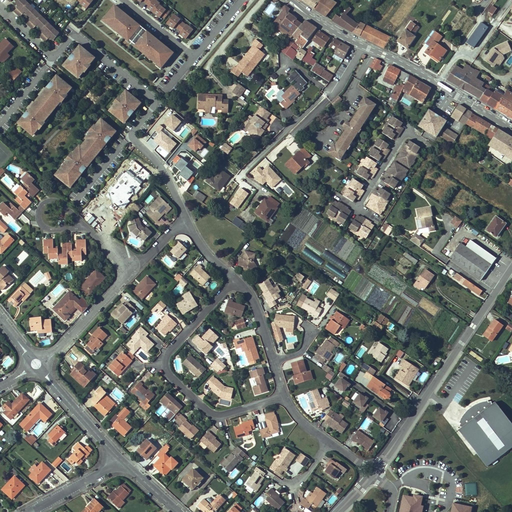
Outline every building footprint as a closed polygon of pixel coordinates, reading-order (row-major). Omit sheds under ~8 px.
[(51,27),(46,22),(42,18),(44,16),(42,14),(40,12),(39,14),(34,10),(29,5),(31,3),(29,2),(27,0),(26,2),(23,0),(5,0),(10,4),(12,0),(15,0),(18,1),(15,4),(18,8),(14,12),(20,18),(24,14),(31,20),(27,24),(33,30),(37,26),(43,32),(39,37),(45,42),(49,38),(53,41),(59,34),(55,30),(56,28),(54,26),(53,25),(51,27)] [(74,0),(86,9),(92,0),(74,0)] [(136,0),(163,20),(171,10),(156,0),(136,0)] [(331,0),(301,0),(326,17),(336,3),(331,0)] [(128,42),(140,26),(113,4),(100,20),(128,42)] [(287,12),(290,9),(285,6),(282,10),(283,11),(273,24),(290,38),(301,25),(295,20),(296,19),(287,12)] [(488,12),(492,15),(497,9),(493,6),(488,12)] [(351,9),(348,7),(343,14),(339,18),(336,15),(332,20),(338,24),(353,32),(358,25),(345,15),(351,9)] [(186,39),(193,29),(173,14),(165,24),(186,39)] [(300,35),(309,23),(305,20),(301,25),(290,38),(296,42),(301,36),(300,35)] [(409,33),(415,25),(411,22),(397,41),(401,44),(402,43),(408,47),(414,37),(412,36),(409,33)] [(466,43),(474,48),(488,27),(481,22),(466,43)] [(308,41),(317,28),(309,23),(300,35),(301,36),(308,41)] [(365,25),(360,23),(358,25),(353,32),(359,36),(365,25)] [(365,25),(359,36),(364,38),(370,28),(365,25)] [(409,33),(412,36),(418,27),(415,25),(409,33)] [(364,38),(384,48),(392,38),(370,28),(364,38)] [(160,69),(174,53),(146,30),(133,46),(160,69)] [(322,47),(329,38),(319,31),(312,40),(322,47)] [(438,34),(435,32),(426,44),(429,46),(425,52),(429,56),(431,54),(439,60),(446,51),(437,44),(433,41),(438,34)] [(437,44),(442,37),(438,34),(433,41),(437,44)] [(301,36),(296,42),(296,43),(295,45),(300,48),(301,47),(302,48),(308,41),(301,36)] [(0,59),(7,53),(13,46),(5,39),(0,43),(0,59)] [(336,50),(340,42),(334,39),(331,45),(329,44),(328,46),(336,50)] [(334,54),(343,59),(350,48),(340,42),(336,50),(334,54)] [(484,60),(495,67),(496,64),(500,66),(505,58),(503,54),(511,52),(508,42),(492,47),(484,60)] [(79,44),(61,66),(78,79),(96,58),(79,44)] [(295,45),(294,44),(293,44),(288,51),(296,56),(300,48),(295,45)] [(256,65),(252,62),(256,57),(258,54),(251,48),(239,63),(250,72),(256,65)] [(308,63),(312,56),(300,48),(296,56),(301,60),(308,63)] [(0,60),(2,63),(10,55),(7,53),(0,59),(0,60)] [(332,57),(341,62),(343,59),(334,54),(332,57)] [(324,69),(315,63),(311,70),(320,76),(324,70),(324,69)] [(472,66),(471,65),(467,63),(462,70),(456,66),(446,79),(459,87),(466,78),(470,80),(464,90),(480,100),(486,89),(482,87),(484,84),(483,83),(476,78),(480,71),(476,69),(475,70),(470,68),(472,66)] [(12,68),(19,75),(21,73),(14,66),(12,68)] [(233,66),(229,73),(239,77),(242,70),(233,66)] [(397,77),(400,71),(389,66),(384,77),(395,82),(397,77)] [(12,68),(9,71),(16,78),(19,75),(12,68)] [(288,104),(299,93),(298,92),(299,91),(300,92),(304,88),(303,86),(307,83),(294,70),(286,79),(290,84),(294,80),(296,82),(292,86),(292,85),(281,96),(284,99),(280,103),(285,109),(289,105),(288,104)] [(324,70),(320,76),(329,82),(333,76),(324,70)] [(12,82),(16,78),(9,71),(5,75),(12,82)] [(406,76),(409,78),(410,76),(409,76),(409,75),(400,71),(397,77),(404,81),(406,76)] [(33,137),(73,88),(55,74),(15,123),(33,137)] [(410,76),(409,78),(405,84),(403,88),(404,89),(405,87),(412,91),(409,95),(422,103),(423,102),(430,90),(431,88),(410,76)] [(384,77),(383,80),(393,85),(395,82),(384,77)] [(466,78),(459,87),(464,90),(470,80),(466,78)] [(236,87),(243,92),(245,89),(238,84),(236,87)] [(486,89),(480,100),(486,104),(493,94),(490,92),(492,88),(484,84),(482,87),(486,89)] [(403,88),(399,86),(397,85),(393,94),(399,97),(402,90),(403,88)] [(232,92),(239,97),(240,96),(243,92),(236,87),(232,92)] [(125,89),(107,110),(124,124),(141,102),(125,89)] [(511,102),(511,94),(506,90),(503,96),(503,98),(511,104),(511,102)] [(496,110),(503,98),(503,96),(495,91),(493,94),(486,104),(496,110)] [(222,99),(222,97),(222,95),(219,95),(201,94),(201,98),(198,98),(198,109),(205,109),(211,110),(211,107),(215,107),(215,109),(221,110),(221,112),(228,112),(228,106),(222,105),(222,99)] [(394,100),(390,109),(393,111),(399,97),(393,94),(391,98),(394,100)] [(340,100),(337,97),(331,103),(334,106),(340,100)] [(367,115),(368,116),(374,107),(370,105),(372,103),(364,98),(359,106),(360,107),(358,109),(359,109),(360,110),(338,144),(336,143),(334,145),(333,145),(328,152),(336,158),(338,155),(341,157),(346,149),(345,148),(350,141),(351,142),(355,136),(354,135),(358,128),(360,129),(364,123),(362,122),(367,115)] [(511,102),(511,104),(503,98),(496,110),(511,119),(511,102)] [(451,117),(465,125),(466,123),(472,113),(458,105),(451,117)] [(360,110),(359,109),(349,124),(345,121),(342,126),(346,129),(336,143),(338,144),(360,110)] [(446,121),(429,110),(419,126),(436,138),(438,135),(443,126),(446,121)] [(256,133),(260,136),(264,131),(263,129),(264,128),(265,128),(267,125),(266,124),(262,121),(265,117),(257,112),(250,122),(251,124),(248,128),(251,130),(250,132),(254,135),(254,136),(256,133)] [(171,113),(163,123),(175,132),(183,123),(171,113)] [(491,125),(472,113),(466,123),(471,126),(469,128),(471,130),(472,127),(484,135),(491,125)] [(54,176),(70,189),(116,130),(100,117),(83,138),(85,139),(80,145),(78,144),(54,176)] [(402,123),(392,117),(388,123),(386,122),(384,126),(386,127),(382,134),(391,140),(395,135),(398,137),(402,130),(399,128),(402,123)] [(491,139),(497,129),(491,125),(484,135),(491,139)] [(159,126),(149,137),(168,153),(178,142),(159,126)] [(458,136),(443,126),(438,135),(452,145),(458,136)] [(511,138),(503,133),(500,131),(498,130),(488,145),(511,160),(511,138)] [(196,134),(187,146),(197,153),(206,141),(196,134)] [(388,145),(379,139),(375,145),(373,144),(370,148),(372,149),(368,155),(378,161),(381,157),(384,159),(389,152),(385,150),(388,145)] [(396,159),(409,168),(411,164),(410,163),(412,160),(414,161),(417,155),(415,154),(419,147),(410,141),(407,146),(404,144),(399,151),(402,153),(401,154),(400,153),(396,159)] [(225,143),(221,149),(226,153),(228,150),(230,151),(232,148),(225,143)] [(250,156),(252,158),(261,150),(258,147),(250,156)] [(303,148),(299,152),(307,160),(311,156),(303,148)] [(307,160),(299,152),(286,165),(295,174),(304,165),(305,167),(309,163),(307,160)] [(376,164),(367,158),(363,164),(361,163),(358,167),(360,168),(356,174),(366,180),(369,175),(372,178),(377,171),(373,168),(376,164)] [(384,182),(394,188),(398,182),(400,183),(403,177),(402,176),(404,173),(406,174),(408,170),(395,162),(391,168),(392,169),(391,170),(388,168),(384,175),(387,177),(384,182)] [(272,189),(282,179),(268,165),(262,170),(259,166),(252,173),(255,176),(254,178),(262,186),(265,182),(272,189)] [(147,173),(154,178),(159,173),(151,168),(147,173)] [(224,184),(229,177),(221,170),(215,179),(210,176),(206,181),(218,190),(223,183),(224,184)] [(25,184),(22,187),(27,192),(29,193),(32,197),(39,190),(33,184),(31,182),(34,179),(28,173),(21,180),(25,184)] [(363,185),(353,179),(349,186),(347,184),(345,188),(347,189),(343,196),(352,202),(355,197),(359,199),(363,192),(360,190),(363,185)] [(122,203),(131,193),(119,183),(110,192),(122,203)] [(19,197),(16,200),(21,206),(25,209),(31,202),(26,197),(24,195),(27,192),(22,187),(21,186),(14,193),(19,197)] [(367,205),(380,214),(382,210),(381,209),(383,206),(385,207),(388,201),(386,200),(390,194),(381,187),(378,192),(375,190),(370,197),(373,199),(372,200),(371,199),(367,205)] [(196,191),(192,196),(202,203),(206,197),(196,191)] [(153,212),(150,216),(156,222),(160,218),(159,217),(162,214),(160,212),(161,211),(162,212),(163,211),(169,206),(160,197),(149,208),(151,209),(153,212)] [(279,205),(269,197),(267,201),(276,208),(279,205)] [(270,214),(272,216),(277,209),(276,208),(267,201),(262,208),(259,206),(254,213),(265,221),(270,214)] [(334,201),(326,214),(333,218),(332,220),(335,222),(337,220),(343,224),(351,212),(346,208),(347,207),(340,203),(339,204),(334,201)] [(21,213),(18,209),(11,203),(8,206),(3,202),(0,205),(0,212),(4,216),(7,212),(8,214),(15,220),(21,213)] [(433,226),(432,221),(429,222),(428,219),(426,219),(426,217),(431,216),(430,207),(416,210),(418,218),(416,219),(418,229),(428,227),(429,231),(434,230),(434,226),(433,226)] [(357,215),(349,228),(356,232),(354,234),(358,236),(359,234),(366,238),(374,226),(369,222),(370,221),(362,217),(362,218),(357,215)] [(457,227),(462,221),(455,216),(450,222),(457,227)] [(236,217),(231,223),(239,228),(243,222),(236,217)] [(494,236),(499,230),(500,231),(506,224),(495,217),(486,230),(494,236)] [(1,221),(0,222),(0,229),(1,231),(2,230),(5,232),(9,228),(1,221)] [(140,227),(141,225),(140,221),(136,222),(136,224),(133,225),(129,226),(131,232),(132,232),(137,238),(139,236),(145,241),(152,234),(145,228),(144,229),(143,230),(140,227)] [(381,231),(384,233),(389,226),(387,224),(381,231)] [(419,237),(421,233),(429,231),(428,227),(418,229),(414,237),(417,239),(419,237)] [(0,240),(0,252),(1,254),(14,240),(8,234),(1,241),(0,240)] [(414,237),(411,241),(419,247),(424,240),(419,237),(417,239),(414,237)] [(58,259),(58,255),(58,253),(58,249),(53,249),(53,248),(53,240),(43,240),(44,253),(49,253),(49,259),(58,259)] [(72,252),(72,257),(72,260),(82,260),(82,255),(86,255),(86,240),(76,240),(76,249),(77,252),(72,252)] [(465,247),(491,266),(496,259),(470,240),(465,247)] [(180,243),(171,252),(179,259),(188,250),(180,243)] [(68,258),(72,257),(72,252),(72,250),(72,244),(62,244),(63,253),(63,255),(58,255),(58,259),(58,264),(68,263),(68,258)] [(460,244),(449,259),(480,281),(491,266),(465,247),(460,244)] [(16,260),(20,264),(28,255),(24,251),(16,260)] [(323,253),(341,269),(345,265),(333,254),(331,256),(326,251),(323,253)] [(257,254),(247,252),(245,260),(241,260),(240,268),(244,269),(248,274),(256,270),(257,265),(255,262),(257,254)] [(418,261),(407,253),(405,257),(415,264),(418,261)] [(7,274),(9,272),(3,266),(0,269),(0,288),(2,290),(7,285),(5,284),(7,282),(10,285),(14,281),(7,274)] [(200,266),(191,275),(203,287),(211,279),(201,270),(202,268),(200,266)] [(442,268),(439,272),(446,276),(448,272),(442,268)] [(28,280),(35,288),(46,278),(40,270),(28,280)] [(96,270),(88,279),(87,281),(81,286),(82,287),(78,291),(86,298),(105,278),(96,270)] [(420,290),(420,289),(422,286),(424,288),(425,288),(433,276),(425,270),(414,286),(420,290)] [(461,282),(463,278),(457,273),(454,277),(461,282)] [(147,277),(142,282),(139,284),(133,291),(142,299),(155,285),(147,277)] [(184,287),(188,283),(183,278),(179,282),(184,287)] [(307,278),(302,287),(306,290),(311,281),(307,278)] [(479,296),(482,291),(465,279),(462,283),(479,296)] [(264,292),(268,299),(266,300),(269,303),(274,300),(280,297),(277,293),(277,294),(268,280),(260,285),(264,292)] [(33,291),(25,283),(8,301),(15,307),(22,300),(23,301),(33,291)] [(328,295),(336,301),(340,295),(332,289),(328,295)] [(59,311),(57,313),(65,320),(77,308),(82,312),(89,305),(82,298),(79,301),(69,292),(54,307),(59,311)] [(185,300),(177,305),(183,314),(197,306),(190,293),(183,297),(185,300)] [(307,298),(308,297),(303,295),(298,305),(302,307),(307,298)] [(322,310),(318,307),(319,305),(315,303),(307,298),(302,307),(314,314),(314,315),(318,317),(322,310)] [(226,312),(235,315),(243,318),(246,307),(234,303),(234,301),(230,300),(226,312)] [(163,310),(166,307),(161,301),(157,304),(163,310)] [(133,313),(130,311),(133,307),(128,302),(124,306),(121,309),(122,310),(120,312),(117,309),(111,314),(122,324),(133,313)] [(157,304),(151,311),(153,313),(158,309),(161,312),(163,310),(157,304)] [(334,318),(332,320),(326,329),(335,335),(341,327),(344,323),(346,324),(349,320),(338,312),(334,318)] [(283,340),(279,327),(286,327),(294,328),(295,317),(276,315),(275,322),(272,323),(278,341),(283,340)] [(383,327),(389,320),(382,315),(376,322),(375,322),(373,326),(379,331),(382,326),(383,327)] [(174,328),(177,324),(168,316),(163,321),(157,328),(164,336),(169,331),(173,326),(174,328)] [(38,329),(41,329),(41,333),(51,332),(50,320),(40,321),(40,318),(30,319),(31,330),(38,329)] [(345,329),(350,321),(349,320),(346,324),(344,323),(341,327),(345,329)] [(490,328),(484,336),(491,341),(502,326),(494,320),(489,327),(490,328)] [(95,339),(93,338),(90,341),(87,345),(88,346),(85,349),(91,354),(93,352),(92,350),(96,346),(98,349),(103,344),(101,342),(107,335),(99,328),(93,335),(96,338),(95,339)] [(147,352),(153,345),(145,337),(148,334),(141,328),(137,332),(140,335),(135,340),(134,339),(128,345),(132,349),(135,351),(140,346),(147,352)] [(205,342),(204,341),(198,347),(207,355),(213,348),(211,346),(219,338),(210,330),(204,337),(205,337),(207,339),(205,342)] [(140,335),(137,332),(132,337),(134,339),(135,340),(140,335)] [(199,337),(193,343),(198,347),(204,341),(205,342),(207,339),(205,337),(202,340),(199,337)] [(325,340),(320,348),(316,353),(313,358),(321,364),(325,359),(328,361),(332,355),(329,353),(334,346),(336,346),(338,343),(330,337),(327,342),(325,340)] [(255,360),(259,359),(256,348),(253,349),(250,339),(240,342),(239,339),(234,341),(237,349),(242,348),(243,352),(245,351),(249,362),(255,360)] [(373,358),(381,364),(385,357),(384,356),(386,354),(388,350),(379,344),(375,350),(377,352),(373,358)] [(404,353),(399,350),(396,355),(401,358),(404,353)] [(126,356),(132,361),(135,358),(132,355),(129,352),(126,356)] [(119,371),(123,367),(124,369),(132,361),(126,356),(122,353),(109,367),(118,376),(121,372),(119,371)] [(197,374),(195,375),(199,378),(206,370),(190,356),(183,363),(189,369),(190,368),(197,374)] [(408,387),(411,383),(410,380),(414,374),(417,373),(419,370),(404,360),(400,366),(407,371),(406,374),(401,371),(396,379),(408,387)] [(214,364),(220,369),(222,367),(216,361),(214,364)] [(296,379),(294,380),(295,385),(309,381),(307,373),(303,361),(292,365),(295,376),(296,379)] [(82,383),(86,386),(96,375),(92,372),(91,373),(87,370),(86,372),(83,369),(84,367),(79,362),(77,364),(78,366),(72,372),(70,374),(81,384),(82,383)] [(350,375),(355,368),(347,363),(342,371),(350,375)] [(214,364),(211,367),(213,368),(217,372),(220,369),(214,364)] [(368,365),(365,370),(373,375),(376,371),(368,365)] [(325,366),(322,370),(328,373),(329,374),(332,370),(325,366)] [(262,369),(250,373),(252,379),(255,378),(257,387),(253,388),(255,396),(268,392),(263,376),(264,375),(262,369)] [(351,383),(347,381),(349,378),(342,373),(333,385),(344,393),(351,383)] [(365,377),(371,382),(374,378),(367,374),(365,377)] [(210,385),(216,380),(213,377),(208,383),(210,385)] [(374,377),(374,378),(371,382),(368,387),(385,399),(388,399),(390,396),(389,394),(388,392),(390,388),(374,377)] [(216,380),(210,385),(214,388),(218,392),(216,393),(220,397),(231,399),(233,390),(225,388),(216,380)] [(146,405),(153,397),(146,390),(141,386),(143,384),(139,382),(131,391),(146,405)] [(146,390),(153,397),(155,395),(147,389),(146,390)] [(103,390),(92,402),(96,405),(94,407),(105,416),(115,404),(105,395),(106,393),(103,390)] [(308,394),(311,403),(315,411),(319,409),(320,412),(325,410),(325,408),(329,407),(326,398),(321,400),(317,390),(308,394)] [(359,392),(352,403),(364,411),(369,405),(366,403),(369,398),(359,392)] [(29,400),(22,393),(12,404),(10,406),(7,403),(3,407),(6,410),(4,413),(11,419),(29,400)] [(167,393),(160,401),(170,411),(165,417),(169,421),(175,415),(182,407),(167,393)] [(459,429),(486,468),(498,460),(496,458),(511,447),(511,424),(496,401),(492,404),(487,398),(457,419),(462,427),(459,429)] [(27,431),(40,417),(45,422),(52,414),(40,403),(20,424),(27,431)] [(372,417),(382,422),(388,412),(379,406),(372,417)] [(160,415),(164,411),(160,407),(156,412),(160,415)] [(130,413),(125,408),(118,416),(120,417),(112,426),(115,429),(116,428),(120,431),(120,432),(124,436),(132,428),(126,423),(128,420),(126,417),(130,413)] [(268,428),(260,430),(262,439),(271,436),(270,435),(279,433),(277,425),(278,424),(275,415),(274,416),(274,412),(265,415),(266,419),(265,419),(268,428)] [(336,428),(336,429),(342,434),(348,425),(342,421),(338,418),(340,417),(334,413),(327,424),(330,427),(331,425),(336,428)] [(186,420),(181,415),(175,421),(180,426),(178,428),(190,440),(197,432),(192,426),(186,421),(186,420)] [(242,426),(234,428),(237,438),(249,435),(248,432),(252,431),(252,430),(254,429),(252,420),(241,424),(242,426)] [(57,443),(56,442),(65,433),(57,425),(48,435),(51,438),(48,440),(54,446),(57,443)] [(200,441),(214,453),(221,445),(215,440),(214,440),(210,437),(211,435),(208,432),(200,441)] [(375,444),(359,432),(352,441),(355,443),(356,442),(363,447),(362,448),(369,453),(375,444)] [(31,445),(37,440),(31,434),(30,436),(28,434),(26,436),(23,434),(21,436),(31,445)] [(142,453),(148,458),(156,449),(147,441),(138,451),(141,454),(142,453)] [(84,455),(86,458),(90,454),(85,449),(78,443),(73,449),(76,452),(73,455),(68,460),(72,464),(75,462),(79,465),(83,462),(80,459),(84,455)] [(85,449),(90,454),(93,450),(91,449),(88,446),(85,449)] [(168,451),(168,450),(164,447),(157,455),(160,459),(154,466),(165,476),(171,469),(172,470),(178,464),(171,458),(170,460),(164,454),(168,451)] [(221,466),(228,472),(239,461),(242,458),(245,454),(238,447),(235,451),(236,452),(233,455),(231,454),(226,460),(221,466)] [(288,463),(289,463),(295,455),(284,447),(280,453),(281,455),(278,459),(275,460),(270,467),(280,474),(283,470),(286,471),(288,468),(287,467),(286,466),(288,463)] [(328,467),(329,468),(327,471),(326,473),(335,480),(341,472),(340,472),(335,468),(337,464),(331,460),(327,467),(328,467)] [(43,476),(44,477),(51,470),(42,462),(37,468),(32,473),(29,476),(36,483),(43,476)] [(54,468),(52,471),(63,480),(66,477),(54,468)] [(264,474),(256,468),(254,471),(255,472),(247,485),(255,491),(264,478),(263,477),(264,474)] [(202,479),(192,469),(183,480),(190,487),(191,485),(194,488),(202,479)] [(2,489),(12,499),(24,485),(14,476),(2,489)] [(465,496),(477,496),(477,483),(465,483),(465,496)] [(121,486),(129,493),(131,491),(123,484),(121,486)] [(129,493),(121,486),(116,491),(115,493),(113,492),(108,498),(114,504),(120,498),(121,500),(122,500),(129,493)] [(279,498),(273,492),(274,491),(271,488),(266,495),(269,498),(266,501),(278,511),(285,503),(279,498)] [(314,495),(311,499),(309,497),(306,500),(313,505),(317,509),(327,494),(319,488),(314,495)] [(414,497),(404,495),(401,511),(470,511),(472,506),(453,502),(451,511),(449,511),(422,511),(424,506),(421,505),(423,496),(415,495),(414,497)] [(216,500),(222,505),(225,501),(220,496),(216,500)] [(94,499),(90,504),(87,507),(82,511),(97,511),(103,507),(94,499)] [(215,511),(219,508),(214,503),(211,506),(204,499),(198,506),(204,511),(215,511)] [(306,500),(301,505),(309,511),(313,505),(306,500)]
